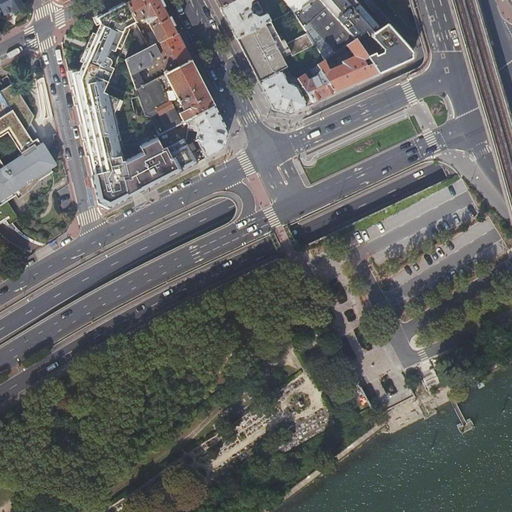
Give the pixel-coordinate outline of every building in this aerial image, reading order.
[(0,0),(0,7),(4,14),(11,11),(12,13),(22,8),(18,0),(0,0)] [(145,43),(148,48),(176,34),(158,0),(131,0),(125,3),(135,23),(145,18),(146,18),(145,19),(145,22),(145,24),(146,25),(147,26),(148,26),(151,31),(146,33),(150,41),(145,43)] [(235,38),(269,21),(270,21),(265,14),(264,13),(258,16),(251,13),(248,8),(249,2),(252,0),(233,0),(219,8),(224,18),(235,38)] [(283,0),(293,13),(312,0),(283,0)] [(354,38),(364,32),(365,31),(368,35),(383,25),(360,0),(312,0),(293,13),(302,27),(308,23),(335,51),(345,45),(354,38)] [(125,3),(96,19),(98,24),(74,74),(68,75),(77,115),(78,120),(93,184),(94,189),(98,205),(98,207),(105,210),(168,177),(174,174),(162,151),(159,153),(155,143),(137,152),(140,159),(122,168),(112,117),(114,113),(116,114),(120,105),(101,96),(111,72),(107,70),(108,68),(108,67),(108,66),(108,65),(108,64),(107,63),(104,62),(108,54),(111,55),(114,51),(117,53),(126,33),(123,31),(136,25),(135,23),(125,3)] [(269,21),(235,38),(258,83),(286,68),(280,58),(289,54),(291,56),(313,44),(306,33),(281,45),(269,21)] [(370,63),(377,73),(392,67),(410,59),(411,52),(395,34),(386,24),(369,35),(381,49),(381,53),(377,55),(375,52),(366,56),(367,58),(370,63)] [(130,58),(124,61),(134,90),(142,86),(135,73),(143,69),(152,63),(154,62),(152,59),(157,56),(162,65),(160,66),(160,67),(146,75),(150,82),(190,61),(176,34),(148,48),(130,58)] [(354,83),(377,73),(370,63),(366,65),(363,60),(367,58),(366,56),(354,38),(345,45),(352,56),(340,62),(340,64),(328,70),(322,60),(315,64),(334,92),(354,83)] [(142,86),(134,90),(137,97),(140,106),(144,116),(148,118),(155,131),(157,136),(185,121),(213,106),(190,61),(150,82),(142,86)] [(325,96),(334,92),(315,64),(308,69),(313,76),(307,80),(303,73),(296,78),(301,87),(311,102),(325,96)] [(135,73),(142,86),(150,82),(146,75),(143,69),(135,73)] [(305,105),(311,102),(301,87),(296,89),(295,87),(286,83),(283,78),(280,71),(258,83),(272,109),(288,114),(301,108),(305,105)] [(296,89),(301,87),(296,78),(290,77),(289,75),(283,78),(286,83),(295,87),(296,89)] [(37,146),(35,142),(30,145),(23,134),(32,119),(22,105),(10,86),(0,92),(0,224),(4,222),(7,227),(10,225),(16,221),(4,202),(13,197),(15,202),(22,197),(27,193),(33,187),(36,182),(49,174),(47,172),(52,169),(37,146)] [(195,140),(204,158),(209,156),(221,149),(226,132),(213,106),(185,121),(187,126),(186,130),(196,132),(196,136),(184,142),(185,145),(195,140)] [(162,151),(174,174),(195,163),(185,145),(184,142),(183,140),(162,151)] [(287,317),(278,315),(277,318),(274,329),(273,333),(278,334),(282,335),(291,337),(296,320),(291,319),(287,317)]
